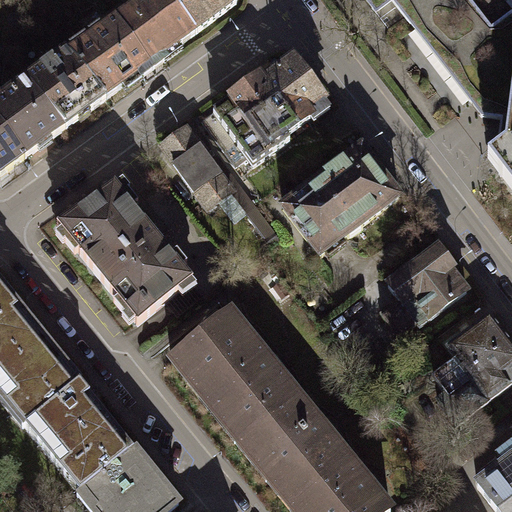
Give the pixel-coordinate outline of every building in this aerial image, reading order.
[(169,0),(140,0),(113,19),(153,72),(163,65),(160,60),(196,34),(169,0)] [(236,0),(169,0),(196,34),(236,5),(236,0)] [(511,0),(392,0),(482,117),(509,122),(511,96),(511,0)] [(113,19),(66,54),(105,101),(138,77),(141,81),(153,72),(113,19)] [(66,54),(26,83),(65,129),(105,101),(66,54)] [(324,102),(294,61),(263,83),(260,80),(222,107),(201,123),(235,169),(246,161),(252,170),(289,144),(285,138),(312,118),(309,113),(324,102)] [(26,83),(0,102),(0,129),(24,159),(65,129),(26,83)] [(511,194),(511,96),(509,122),(505,148),(487,162),(511,194)] [(0,177),(24,159),(0,129),(0,177)] [(210,164),(187,133),(162,151),(207,212),(239,188),(217,158),(210,164)] [(396,193),(362,149),(282,210),(321,260),(345,241),(347,243),(364,230),(362,228),(385,210),(381,205),(396,193)] [(128,315),(137,327),(194,282),(184,270),(187,267),(177,255),(173,258),(134,210),(138,206),(128,193),(124,197),(113,184),(84,207),(58,229),(69,242),(65,245),(75,257),(78,254),(117,302),(113,305),(118,312),(124,318),(128,315)] [(453,269),(438,250),(389,289),(401,305),(383,319),(400,340),(417,326),(420,330),(466,294),(449,272),(453,269)] [(0,286),(0,388),(29,425),(79,384),(67,369),(63,373),(14,313),(19,309),(0,286)] [(297,399),(229,316),(170,363),(188,384),(193,380),(244,442),(297,399)] [(511,386),(511,345),(490,317),(448,350),(457,361),(433,380),(447,397),(437,405),(456,429),(511,386)] [(79,384),(29,425),(25,429),(79,496),(83,493),(134,451),(79,384)] [(346,459),(297,399),(244,442),(293,502),(346,459)] [(134,451),(83,493),(95,507),(91,510),(92,511),(171,511),(179,506),(134,451)] [(388,511),(346,459),(293,502),(300,511),(388,511)] [(511,511),(511,462),(478,488),(496,511),(511,511)]
